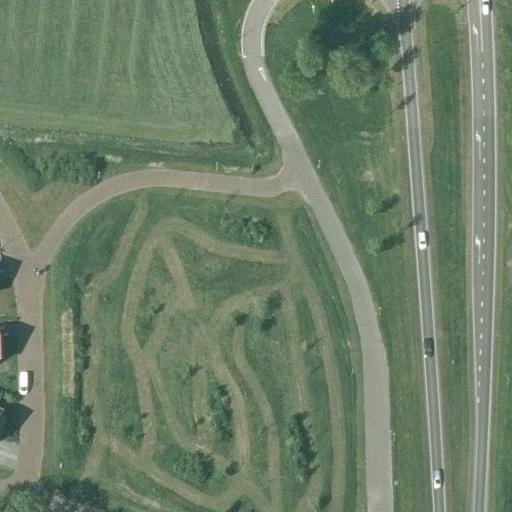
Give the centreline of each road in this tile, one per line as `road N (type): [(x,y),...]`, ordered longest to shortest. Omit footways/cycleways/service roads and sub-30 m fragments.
road 1 (primary): [(402,0),(438,511)]
road 2 (primary): [(478,511),(484,0)]
road 3 (unclassified): [(378,511),(374,356),(349,266),(302,171)]
road 4 (residential): [(24,279),(78,205),(122,182),(273,189),(302,171)]
road 5 (residential): [(25,500),(24,279)]
road 6 (unclassified): [(302,171),(252,59),(251,35),(265,0)]
